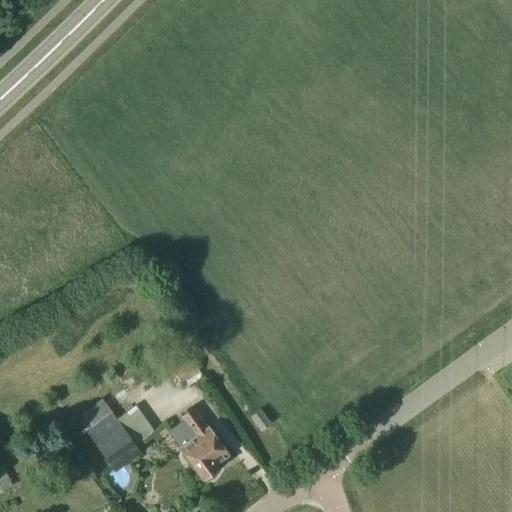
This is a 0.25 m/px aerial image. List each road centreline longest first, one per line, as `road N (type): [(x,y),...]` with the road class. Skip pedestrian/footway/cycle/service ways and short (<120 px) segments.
road 1 (residential): [(336,463),(511,334)]
road 2 (secondary): [(0,99),(102,0)]
